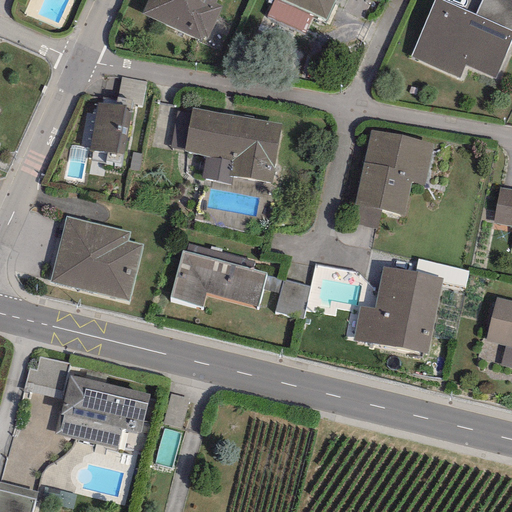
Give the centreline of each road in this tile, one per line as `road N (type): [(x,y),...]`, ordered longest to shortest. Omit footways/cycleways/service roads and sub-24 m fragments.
road 1 (secondary): [(0,315),(511,443)]
road 2 (residential): [(511,139),(84,59)]
road 3 (residential): [(84,59),(0,252)]
